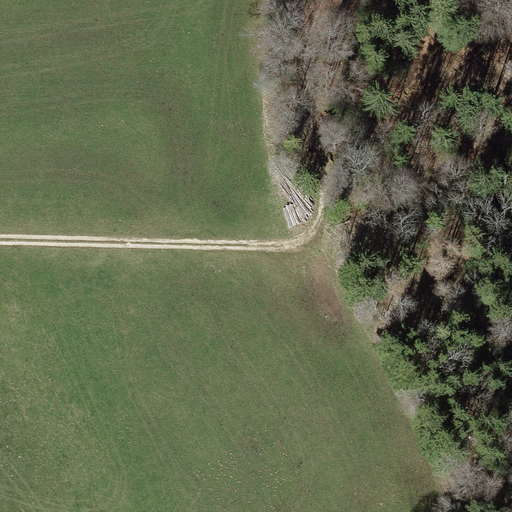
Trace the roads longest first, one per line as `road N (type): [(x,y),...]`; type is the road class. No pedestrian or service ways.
road 1 (track): [(363,0),(347,124),(323,215),(291,243),(177,246)]
road 2 (track): [(0,244),(177,246)]
